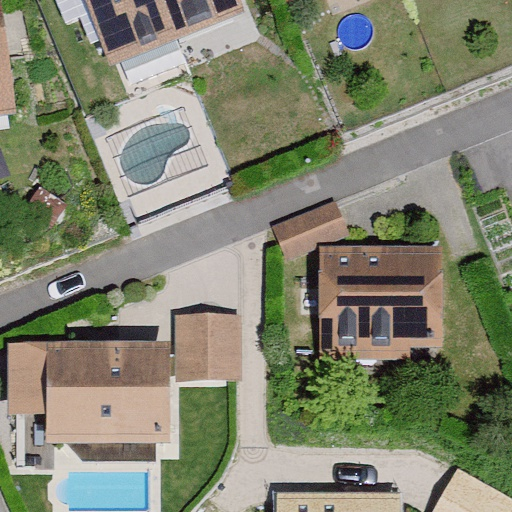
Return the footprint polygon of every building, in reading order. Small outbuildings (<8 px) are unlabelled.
[(79,0),(118,90),(264,28),(252,0),(79,0)] [(22,8),(0,10),(0,136),(38,132),(22,8)] [(286,259),(350,235),(338,202),(273,225),(286,259)] [(453,261),(334,260),(333,357),(452,359),(453,261)] [(185,353),(57,351),(55,467),(190,469),(191,389),(240,389),(241,327),(186,326),(185,353)] [(511,511),(511,497),(458,469),(434,511),(511,511)]
